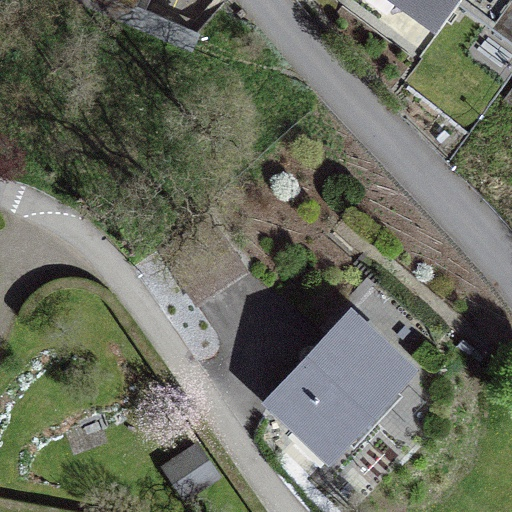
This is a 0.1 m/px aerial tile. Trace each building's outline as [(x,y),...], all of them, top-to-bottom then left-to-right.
[(74,0),(189,50),(197,33),(133,7),(135,0),(74,0)] [(511,0),(353,0),(422,52),(420,55),(491,103),(511,73),(511,0)] [(194,301),(244,267),(210,218),(161,251),(194,301)] [(349,313),(270,398),(331,454),(410,369),(349,313)] [(197,448),(180,459),(198,484),(214,472),(197,448)]
